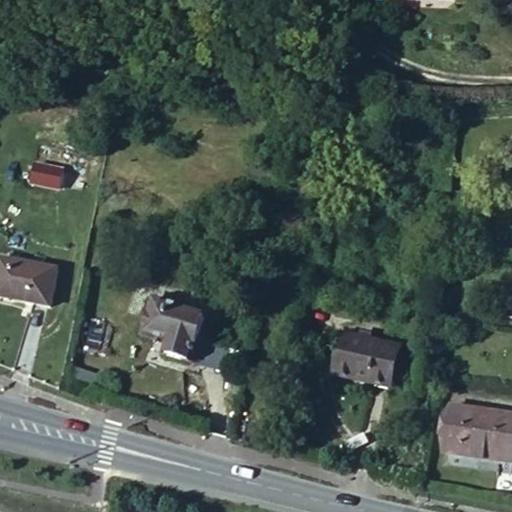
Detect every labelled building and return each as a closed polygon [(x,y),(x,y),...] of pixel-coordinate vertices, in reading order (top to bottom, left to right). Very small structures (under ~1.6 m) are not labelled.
[(414,0),(417,39),(478,35),(475,0),(414,0)] [(0,292),(0,296),(57,308),(62,269),(5,259),(0,292)] [(168,360),(194,369),(207,319),(157,302),(146,341),(171,350),(168,360)] [(333,383),(393,396),(402,351),(345,338),(333,383)] [(448,454),(511,465),(511,416),(454,405),(448,454)]
